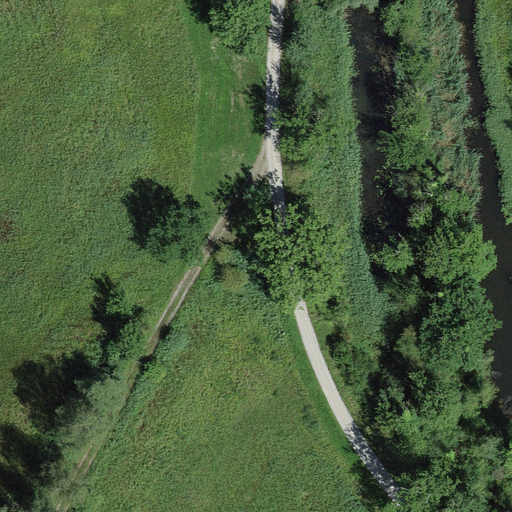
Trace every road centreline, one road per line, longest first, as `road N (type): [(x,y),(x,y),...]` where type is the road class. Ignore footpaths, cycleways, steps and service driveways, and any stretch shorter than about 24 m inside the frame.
road 1 (track): [(413,511),(360,453),(317,370),(282,256),(269,118),(277,0)]
road 2 (track): [(271,146),(157,328),(62,511)]
